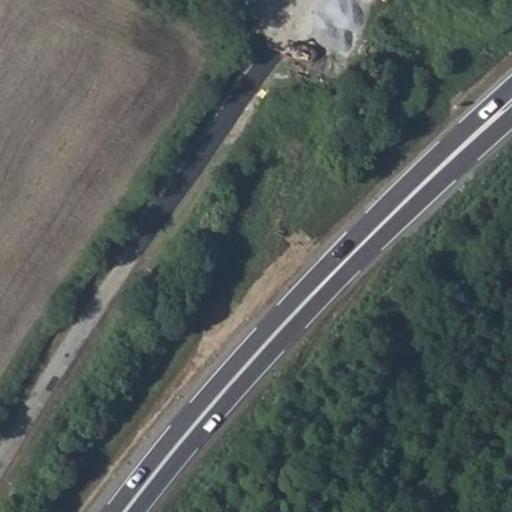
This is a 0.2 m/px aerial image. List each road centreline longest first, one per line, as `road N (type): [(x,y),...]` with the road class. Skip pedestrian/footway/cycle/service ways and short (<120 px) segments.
road 1 (unclassified): [(0,460),(145,232),(282,35),(315,3)]
road 2 (primary): [(123,511),(311,293),(487,122)]
